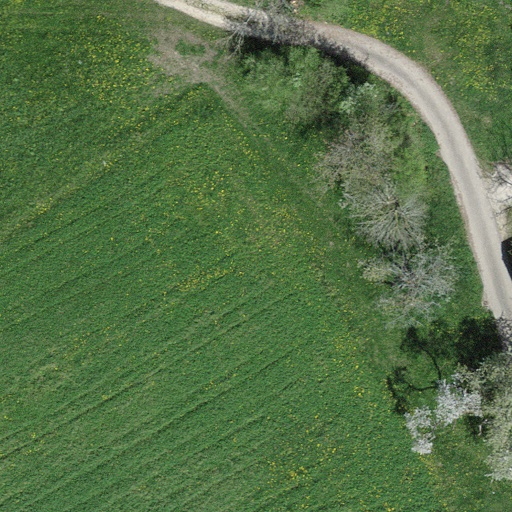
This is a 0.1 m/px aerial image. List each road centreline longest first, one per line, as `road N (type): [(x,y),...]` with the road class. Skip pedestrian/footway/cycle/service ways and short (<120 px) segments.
road 1 (residential): [(511,314),(459,161),(428,99),(387,64),(329,39)]
road 2 (track): [(191,0),(329,39)]
